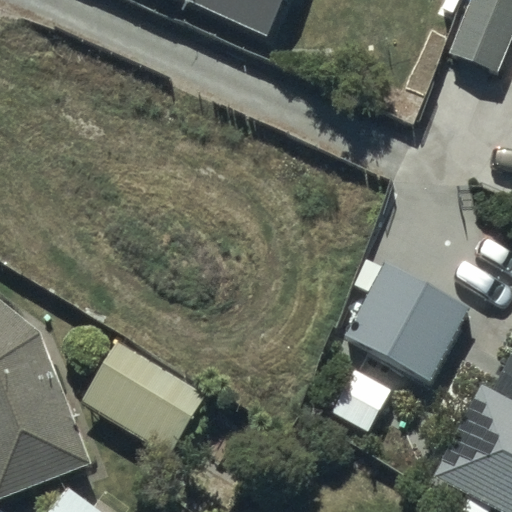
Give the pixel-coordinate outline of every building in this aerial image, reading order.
[(176,0),(264,40),(282,0),(176,0)] [(511,0),(469,0),(446,56),(496,77),(511,38),(511,0)] [(469,310),(387,264),(345,339),(427,385),(469,310)] [(481,388),(433,480),(494,511),(511,511),(511,295),(501,290),(472,345),(489,354),(480,371),(496,379),(489,392),(481,388)] [(0,500),(88,466),(37,338),(0,308),(0,500)] [(115,349),(80,408),(169,459),(203,400),(115,349)] [(97,511),(65,488),(47,511),(97,511)]
